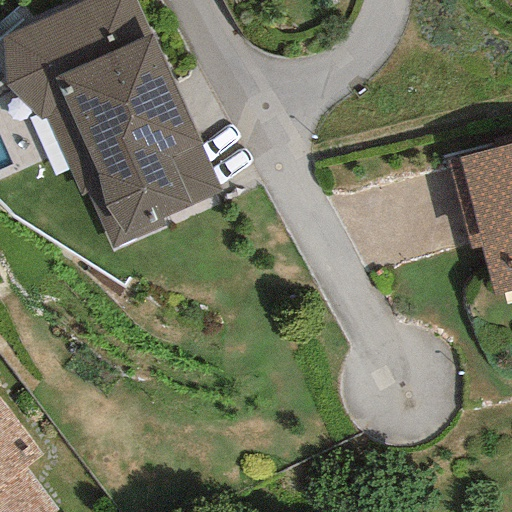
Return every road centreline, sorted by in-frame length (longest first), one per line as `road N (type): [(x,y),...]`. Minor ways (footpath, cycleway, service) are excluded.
road 1 (residential): [(277,93),(288,185),(402,396)]
road 2 (residential): [(277,93),(326,79),(371,43),(389,0)]
road 3 (residential): [(185,0),(239,74),(277,93)]
